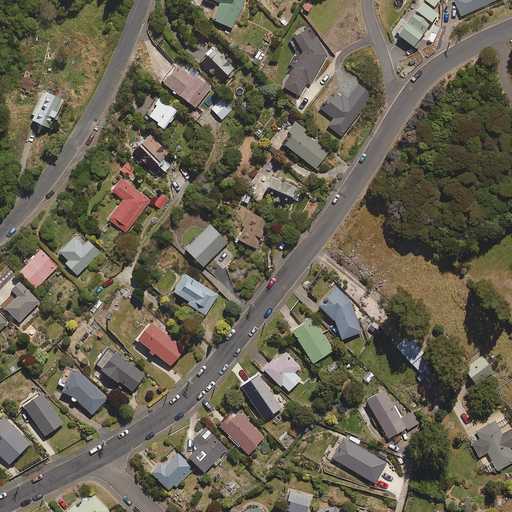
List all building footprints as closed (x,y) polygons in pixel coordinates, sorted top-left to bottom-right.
[(244,0),(211,0),(220,4),(213,21),(233,29),(244,0)] [(496,0),(455,0),(454,0),(462,17),(496,0)] [(400,37),(417,49),(421,44),(419,42),(439,14),(424,4),(400,37)] [(310,85),(328,55),(310,28),(289,42),(297,54),(290,65),(296,68),(284,88),(300,97),(308,84),(310,85)] [(38,66),(29,64),(26,78),(35,80),(32,92),(23,90),(20,103),(35,106),(50,41),(35,38),(31,53),(41,56),(38,66)] [(235,69),(216,50),(211,55),(208,52),(199,62),(221,83),(235,69)] [(264,55),(258,51),(252,62),(258,66),(264,55)] [(194,79),(179,68),(165,86),(196,109),(211,88),(196,77),(194,79)] [(373,95),(359,84),(346,101),(334,92),(321,110),(335,120),(329,127),(341,136),(373,95)] [(63,100),(44,92),(31,121),(50,129),(63,100)] [(179,113),(160,99),(148,116),(166,129),(179,113)] [(232,110),(221,100),(212,110),(222,120),(232,110)] [(307,131),(297,123),(289,133),(292,135),(284,145),(316,169),(329,152),(305,134),(307,131)] [(169,152),(150,135),(134,153),(153,170),(169,152)] [(273,178),(265,197),(289,207),(297,189),(273,178)] [(150,201),(122,180),(113,192),(124,201),(110,221),(126,233),(150,201)] [(250,197),(243,194),(236,209),(244,212),(250,197)] [(167,200),(160,195),(153,205),(161,210),(167,200)] [(269,223),(250,213),(243,226),(245,227),(239,241),(255,249),(269,223)] [(228,243),(210,226),(186,251),(204,268),(228,243)] [(78,276),(100,253),(88,242),(84,247),(75,238),(60,254),(69,262),(66,265),(78,276)] [(58,267),(41,251),(20,273),(36,289),(58,267)] [(219,296),(186,276),(175,294),(190,303),(189,305),(206,316),(219,296)] [(40,303),(21,284),(13,292),(20,299),(11,308),(5,302),(2,305),(19,323),(40,303)] [(350,301),(338,289),(335,292),(335,291),(319,307),(335,323),(343,341),(363,333),(350,301)] [(95,314),(101,306),(95,301),(89,310),(95,314)] [(0,331),(8,323),(0,315),(0,331)] [(334,352),(312,319),(293,332),(314,365),(334,352)] [(182,349),(149,323),(135,340),(169,366),(182,349)] [(108,334),(99,329),(95,338),(103,342),(108,334)] [(422,352),(408,337),(397,348),(422,374),(418,379),(421,382),(434,369),(420,354),(422,352)] [(50,346),(45,338),(37,343),(42,351),(50,346)] [(301,367),(284,350),(264,370),(288,394),(302,380),(295,374),(301,367)] [(114,357),(108,352),(97,368),(118,384),(119,382),(133,392),(145,376),(116,354),(114,357)] [(494,372),(482,356),(465,370),(476,385),(494,372)] [(108,400),(75,371),(66,366),(57,385),(65,388),(63,393),(72,399),(74,397),(92,417),(108,400)] [(280,407),(257,374),(240,386),(263,419),(280,407)] [(406,426),(385,388),(367,399),(389,436),(406,426)] [(220,428),(230,437),(227,440),(239,451),(242,449),(249,455),(265,439),(247,422),(249,420),(242,413),(240,416),(235,412),(220,428)] [(31,444),(4,419),(0,423),(0,454),(11,465),(31,444)] [(511,429),(503,435),(496,422),(477,433),(481,440),(473,445),(480,458),(488,454),(498,471),(511,463),(511,451),(510,448),(511,447),(511,429)] [(223,460),(221,458),(228,450),(206,430),(195,442),(200,447),(189,460),(206,474),(215,465),(217,467),(223,460)] [(387,464),(345,440),(333,460),(375,484),(387,464)] [(194,469),(179,454),(165,469),(161,465),(152,475),(171,493),(194,469)] [(308,511),(312,498),(291,493),(286,511),(308,511)] [(110,511),(95,496),(81,509),(77,505),(69,511),(110,511)]
